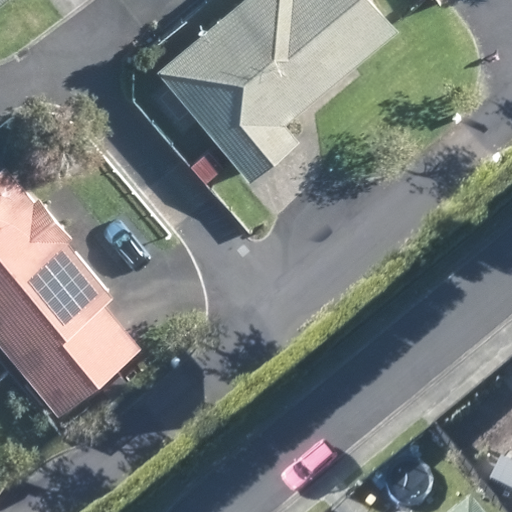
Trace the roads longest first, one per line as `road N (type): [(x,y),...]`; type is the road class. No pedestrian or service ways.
road 1 (residential): [(35,511),(511,121)]
road 2 (residential): [(222,511),(511,272)]
